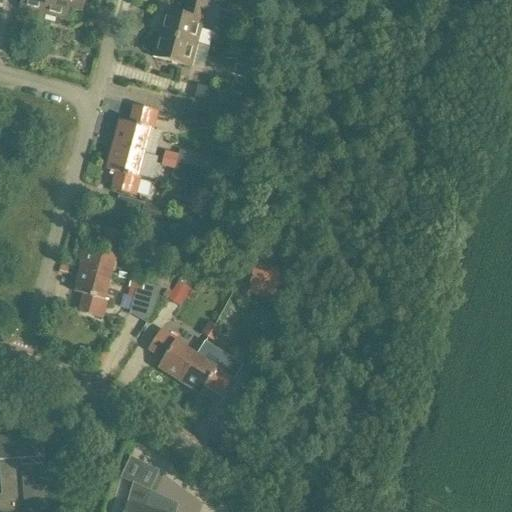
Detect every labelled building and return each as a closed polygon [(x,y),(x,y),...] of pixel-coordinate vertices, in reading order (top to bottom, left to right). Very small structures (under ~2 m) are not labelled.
[(48,0),(22,0),(20,8),(44,15),(48,0)] [(48,0),(44,15),(69,21),(72,9),(83,12),(86,0),(48,0)] [(199,45),(210,3),(201,0),(189,0),(185,15),(167,10),(160,34),(199,45)] [(193,68),(199,45),(160,34),(154,58),(193,68)] [(161,87),(164,75),(144,70),(142,82),(161,87)] [(195,102),(194,103),(241,116),(241,118),(259,123),(265,104),(246,99),(246,98),(223,92),(200,86),(195,102)] [(241,119),(241,116),(194,103),(189,120),(237,131),(240,119),(241,119)] [(155,131),(160,113),(135,106),(130,124),(121,121),(114,146),(145,154),(152,131),(155,131)] [(137,197),(143,178),(139,177),(145,154),(114,146),(108,170),(117,172),(113,190),(137,197)] [(229,163),(180,150),(179,155),(167,152),(164,159),(225,176),(229,163)] [(221,191),(225,176),(164,159),(162,166),(176,170),(174,178),(221,191)] [(163,222),(166,208),(145,203),(141,216),(163,222)] [(155,223),(132,217),(129,230),(152,235),(153,231),(167,234),(173,236),(175,228),(168,226),(168,225),(155,221),(155,223)] [(123,254),(127,235),(103,229),(98,246),(88,243),(81,268),(113,276),(120,253),(123,254)] [(197,237),(207,240),(208,234),(199,232),(197,237)] [(255,260),(249,281),(277,288),(282,266),(255,260)] [(73,277),(76,267),(61,265),(59,273),(73,277)] [(106,319),(110,300),(107,300),(113,276),(81,268),(74,293),(84,295),(79,312),(106,319)] [(177,280),(149,272),(148,277),(133,273),(131,281),(162,289),(162,288),(169,290),(168,291),(173,292),(173,291),(177,280)] [(147,323),(155,310),(162,289),(131,281),(129,288),(137,291),(131,315),(147,323)] [(181,306),(192,289),(180,282),(173,291),(173,292),(168,299),(168,300),(181,306)] [(208,337),(215,326),(210,323),(203,334),(208,337)] [(221,330),(215,326),(208,337),(214,341),(221,330)] [(181,382),(199,355),(177,341),(177,339),(163,329),(150,351),(165,360),(160,368),(181,382)] [(219,368),(199,355),(181,382),(202,396),(208,387),(223,397),(236,376),(220,366),(219,368)] [(0,438),(0,511),(48,511),(45,464),(37,465),(37,460),(44,459),(42,436),(0,438)] [(126,511),(166,511),(171,497),(135,480),(128,503),(126,511)]
